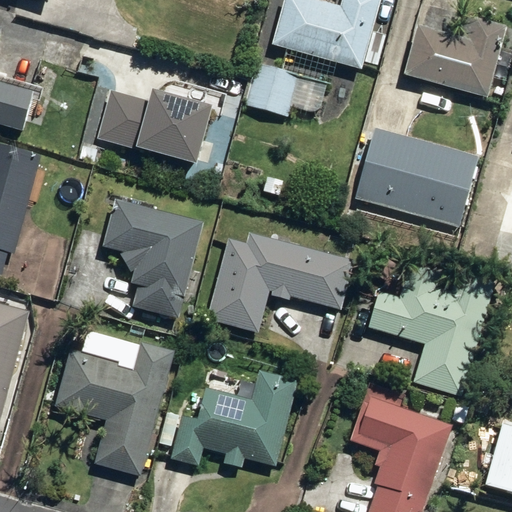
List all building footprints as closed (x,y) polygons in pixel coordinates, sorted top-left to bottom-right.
[(331,62),(359,70),(378,0),(339,0),(337,8),(306,0),(282,0),(269,46),(282,50),(277,70),(250,63),(239,104),(282,117),(285,105),(314,113),(322,84),(325,85),(331,62)] [(401,75),(484,98),(503,28),(469,18),(464,40),(415,27),(401,75)] [(0,122),(30,132),(41,94),(0,81),(0,60),(9,29),(0,25),(0,122)] [(124,157),(174,173),(182,148),(199,154),(215,102),(198,97),(200,89),(168,79),(164,92),(146,86),(124,157)] [(103,147),(122,153),(134,118),(114,112),(103,147)] [(352,200),(454,229),(474,159),(371,130),(352,200)] [(84,158),(96,162),(100,151),(88,146),(84,158)] [(0,264),(3,255),(10,257),(40,160),(0,147),(0,264)] [(199,174),(207,176),(209,167),(201,164),(199,174)] [(258,193),(274,197),(278,184),(262,179),(258,193)] [(128,309),(175,321),(181,300),(182,301),(201,224),(113,202),(101,250),(118,254),(117,256),(127,273),(131,274),(128,285),(134,286),(128,309)] [(340,228),(350,231),(352,223),(342,219),(340,228)] [(202,321),(253,335),(264,294),(267,294),(266,297),(284,302),(286,298),(337,313),(350,264),(282,245),(284,238),(266,234),(265,240),(246,235),(243,247),(224,241),(202,321)] [(408,387),(457,401),(491,286),(454,275),(447,295),(433,291),(437,277),(407,269),(397,303),(375,296),(365,332),(420,348),(408,387)] [(0,410),(27,315),(0,307),(0,410)] [(91,465),(137,478),(173,354),(141,345),(132,375),(113,369),(114,366),(68,353),(52,408),(103,422),(91,465)] [(219,465),(238,470),(240,460),(271,468),(294,384),(258,373),(249,404),(204,392),(196,423),(178,419),(167,460),(194,467),(199,449),(222,456),(219,465)] [(367,511),(420,511),(450,430),(371,402),(369,409),(362,407),(349,445),(377,455),(372,469),(378,471),(373,487),(376,488),(367,511)] [(456,419),(468,424),(475,407),(462,402),(456,419)] [(491,427),(505,432),(509,421),(495,416),(491,427)]
